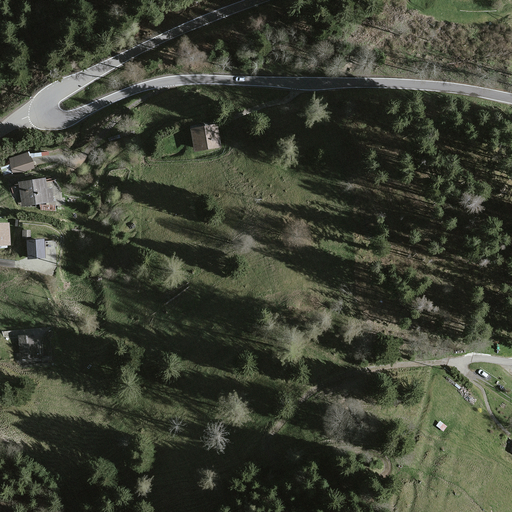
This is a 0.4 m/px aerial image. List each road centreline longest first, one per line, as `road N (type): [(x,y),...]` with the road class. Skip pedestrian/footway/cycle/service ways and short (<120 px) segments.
road 1 (track): [(458,361),(376,365),(318,390),(261,451),(359,446),(378,449),(401,468),(335,485),(289,511)]
road 2 (tertiary): [(37,114),(52,123),(151,84),(194,79),(415,84),(511,98)]
road 3 (tertiary): [(252,0),(60,88),(38,103),(37,114)]
